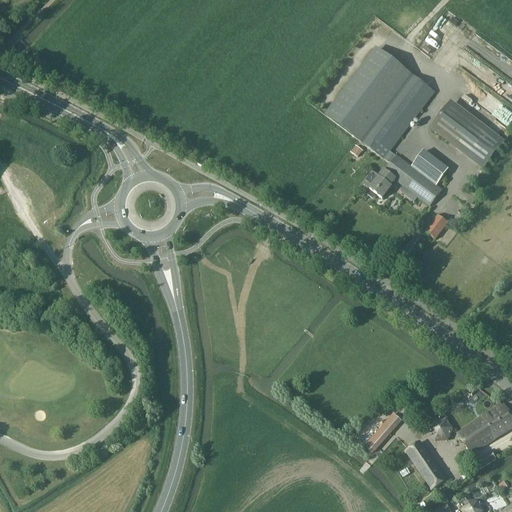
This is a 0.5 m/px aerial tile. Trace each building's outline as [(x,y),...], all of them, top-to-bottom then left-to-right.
[(414,72),(377,46),(326,113),(363,141),(414,72)] [(414,72),(363,141),(384,158),(435,90),(414,72)] [(485,168),(507,139),(453,97),(430,127),(485,168)] [(449,171),(424,152),(413,165),(438,184),(449,171)] [(436,187),(411,168),(397,157),(384,173),(430,208),(442,191),(436,187)] [(390,188),(373,174),(364,186),(381,199),(390,188)] [(438,216),(425,232),(436,240),(448,224),(438,216)] [(482,418),(457,435),(471,455),(494,441),(511,429),(511,418),(504,404),(482,418)] [(451,423),(451,420),(450,418),(449,416),(447,414),(445,412),(443,411),(440,411),(438,411),(436,411),(433,412),(430,414),(428,417),(427,418),(427,420),(427,423),(427,427),(429,430),(430,432),(432,433),(434,434),(437,435),(439,435),(443,434),(445,433),(447,432),(449,430),(450,428),(451,425),(451,423)] [(373,454),(401,422),(393,415),(365,447),(373,454)] [(405,453),(407,456),(432,492),(447,482),(420,443),(405,453)] [(476,461),(482,469),(496,460),(491,452),(476,461)]
